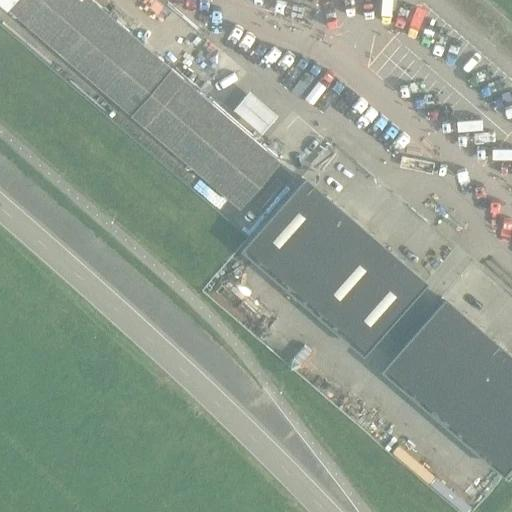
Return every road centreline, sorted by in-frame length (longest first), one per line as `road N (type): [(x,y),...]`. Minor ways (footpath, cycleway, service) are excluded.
road 1 (tertiary): [(324,511),(0,208)]
road 2 (unclassified): [(199,0),(317,43),(511,212)]
